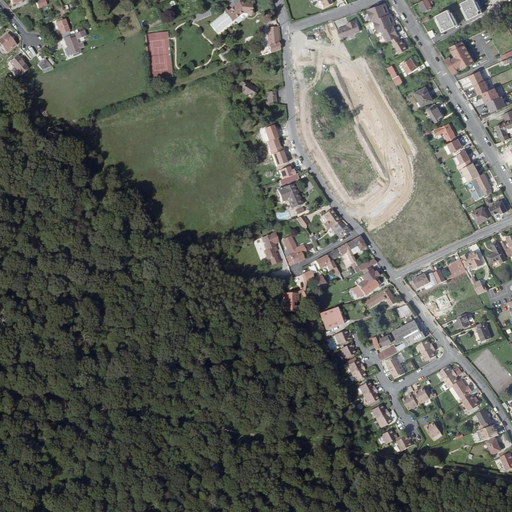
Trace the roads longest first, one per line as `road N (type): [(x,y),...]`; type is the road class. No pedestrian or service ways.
road 1 (track): [(0,388),(511,481)]
road 2 (residential): [(511,189),(396,0)]
road 3 (residential): [(359,230),(297,147),(284,31)]
road 4 (residential): [(511,220),(392,275)]
